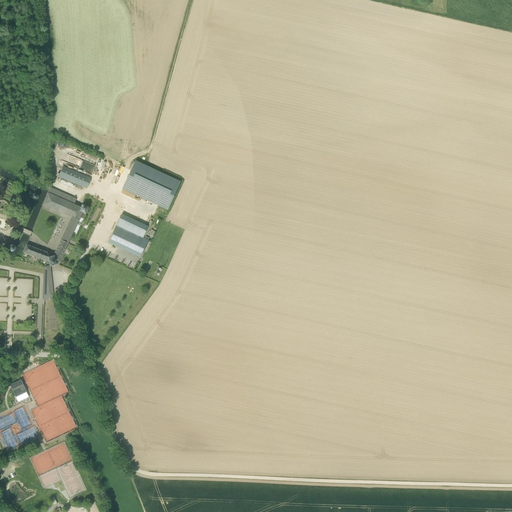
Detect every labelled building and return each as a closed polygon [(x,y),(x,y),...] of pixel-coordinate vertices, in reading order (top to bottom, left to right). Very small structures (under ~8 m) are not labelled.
[(135,162),(122,189),(158,205),(167,210),(180,183),(180,182),(135,161),(135,162)] [(87,188),(91,178),(63,167),(59,177),(87,188)] [(48,193),(43,204),(72,217),(61,239),(53,256),(51,257),(49,257),(47,253),(26,245),(24,250),(23,252),(47,261),(49,262),(50,266),(53,266),(57,264),(68,242),(82,212),(85,213),(88,207),(81,204),(80,207),(74,204),(74,203),(76,198),(51,187),(48,193)] [(108,243),(135,255),(140,258),(148,241),(142,238),(116,226),(108,243)] [(12,252),(14,251),(15,250),(15,248),(15,247),(14,245),(13,245),(11,245),(12,241),(3,238),(1,243),(9,246),(8,247),(8,248),(8,250),(9,251),(11,252),(12,252)] [(23,385),(21,380),(10,385),(12,390),(15,396),(26,391),(23,385)] [(52,506),(57,503),(54,496),(49,499),(52,506)]
